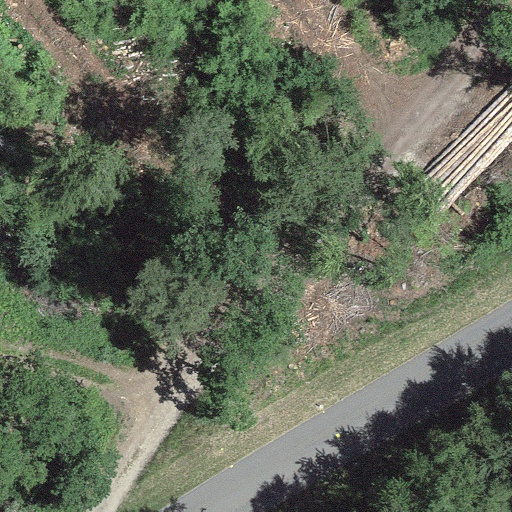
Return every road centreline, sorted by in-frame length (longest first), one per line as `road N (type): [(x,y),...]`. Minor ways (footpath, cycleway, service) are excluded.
road 1 (track): [(103,511),(167,412),(511,8)]
road 2 (tertiary): [(511,333),(218,511)]
